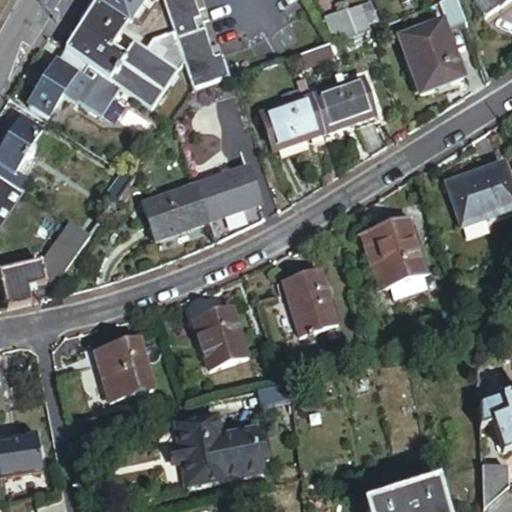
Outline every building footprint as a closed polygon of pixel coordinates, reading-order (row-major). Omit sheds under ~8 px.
[(92,0),(91,2),(126,26),(130,20),(144,0),(92,0)] [(158,3),(152,0),(144,0),(130,20),(141,28),(158,3)] [(211,62),(208,52),(201,33),(195,36),(191,25),(197,23),(188,0),(160,0),(174,40),(193,94),(227,82),(219,59),(211,62)] [(416,1),(415,0),(384,0),(392,13),(416,1)] [(445,32),(462,26),(452,0),(450,0),(435,6),(445,32)] [(495,10),(488,0),(472,0),(472,1),(484,18),(495,10)] [(488,0),(495,10),(508,0),(488,0)] [(372,22),(364,1),(355,4),(363,25),(372,22)] [(126,63),(110,51),(126,26),(91,2),(60,50),(64,54),(122,95),(169,128),(193,94),(174,40),(154,45),(151,43),(142,55),(135,51),(126,63)] [(351,36),(365,31),(363,25),(355,4),(341,9),(343,13),(351,36)] [(331,43),(351,36),(343,13),(323,20),(331,43)] [(201,33),(197,23),(191,25),(195,36),(201,33)] [(416,98),(457,83),(437,29),(396,44),(416,98)] [(327,59),(322,47),(291,59),(296,71),(327,59)] [(215,49),(208,52),(211,62),(219,59),(215,49)] [(107,118),(122,95),(64,54),(28,109),(47,121),(66,92),(107,118)] [(320,139),(366,123),(353,87),(307,103),(320,139)] [(274,105),(277,114),(292,109),(289,100),(274,105)] [(266,158),(320,139),(307,103),(292,109),(277,114),(253,123),(266,158)] [(45,125),(47,121),(28,109),(26,113),(45,125)] [(24,183),(15,178),(19,171),(42,135),(21,122),(0,156),(0,181),(18,192),(24,183)] [(459,229),(511,208),(511,195),(501,166),(443,187),(459,229)] [(28,177),(19,171),(15,178),(24,183),(28,177)] [(211,224),(255,209),(242,172),(198,188),(211,224)] [(108,205),(113,208),(132,181),(123,175),(107,196),(112,199),(108,205)] [(152,245),(211,224),(198,188),(139,209),(152,245)] [(423,278),(428,276),(406,222),(365,239),(386,293),(391,291),(423,278)] [(49,273),(61,282),(91,240),(79,231),(49,273)] [(43,308),(49,298),(42,266),(0,277),(9,315),(43,308)] [(394,300),(426,288),(423,278),(391,291),(394,300)] [(299,342),(334,330),(316,279),(281,291),(299,342)] [(204,379),(243,367),(228,319),(189,332),(204,379)] [(109,411),(150,398),(135,349),(93,362),(109,411)] [(501,457),(511,452),(511,399),(476,411),(478,434),(491,430),(501,457)] [(185,490),(255,478),(248,439),(216,445),(213,426),(175,433),(179,455),(182,469),(185,490)] [(70,454),(79,453),(77,438),(68,439),(70,454)] [(0,452),(0,486),(40,480),(33,441),(14,444),(15,450),(0,452)] [(173,470),(182,469),(179,455),(171,457),(173,470)] [(480,511),(485,511),(506,495),(505,471),(479,471),(481,510),(480,511)] [(441,511),(434,489),(363,511),(441,511)]
